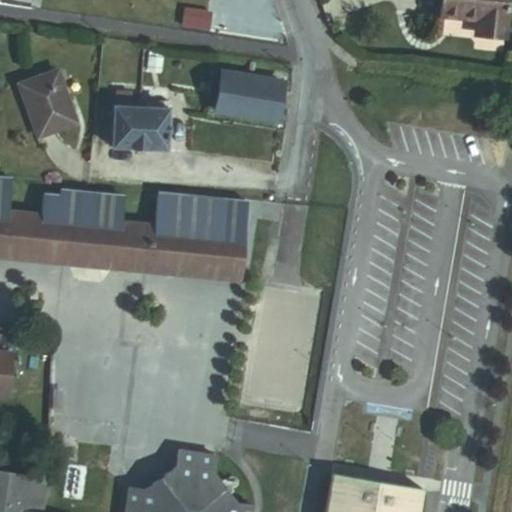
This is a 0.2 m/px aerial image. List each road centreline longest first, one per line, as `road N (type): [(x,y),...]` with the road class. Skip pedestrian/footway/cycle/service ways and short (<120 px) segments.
road 1 (unclassified): [(453,511),(507,181),(367,157),(316,63)]
road 2 (residential): [(0,18),(316,63)]
road 3 (unknown): [(102,143),(301,162),(316,63)]
